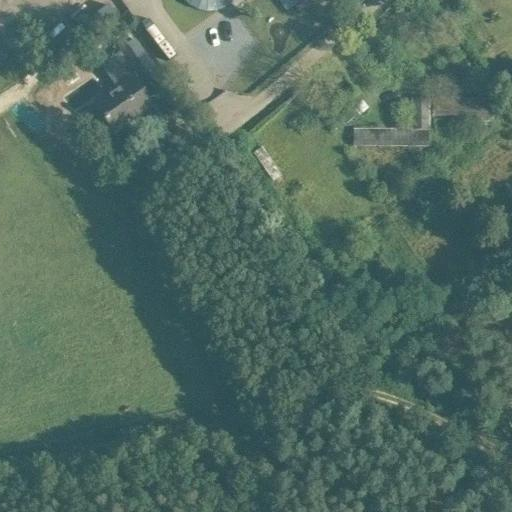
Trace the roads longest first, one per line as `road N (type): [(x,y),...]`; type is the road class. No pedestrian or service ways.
road 1 (track): [(511,467),(391,395),(345,389),(0,469)]
road 2 (unclassified): [(380,0),(157,186),(144,209)]
road 3 (track): [(144,209),(140,230),(216,366),(224,415)]
road 4 (unknown): [(229,126),(157,25),(157,0)]
